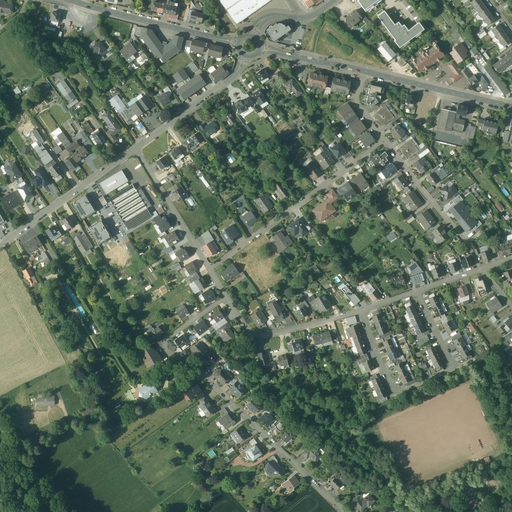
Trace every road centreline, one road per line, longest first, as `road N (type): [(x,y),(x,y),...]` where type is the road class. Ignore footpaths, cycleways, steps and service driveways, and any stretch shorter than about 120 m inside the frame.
road 1 (residential): [(224,295),(163,344),(343,511)]
road 2 (residential): [(361,310),(397,391),(455,366),(416,291)]
road 3 (residential): [(210,268),(384,141)]
road 4 (tertiary): [(237,42),(68,0)]
road 5 (residential): [(135,148),(0,245)]
road 6 (residential): [(224,295),(249,332),(263,336),(361,310)]
road 7 (residential): [(481,268),(384,141)]
road 8 (tertiary): [(511,107),(364,71)]
road 9 (residential): [(244,57),(227,81),(135,148)]
road 10 (residential): [(135,148),(210,268)]
